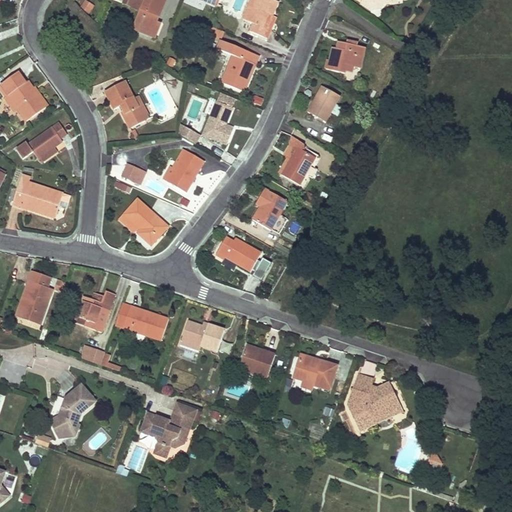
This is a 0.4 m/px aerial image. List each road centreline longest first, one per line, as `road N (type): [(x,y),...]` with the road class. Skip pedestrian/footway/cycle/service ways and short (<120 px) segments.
road 1 (residential): [(167,280),(266,136),(324,0)]
road 2 (residential): [(460,399),(424,367),(167,280)]
road 3 (residential): [(85,255),(91,137),(33,37),(36,0)]
